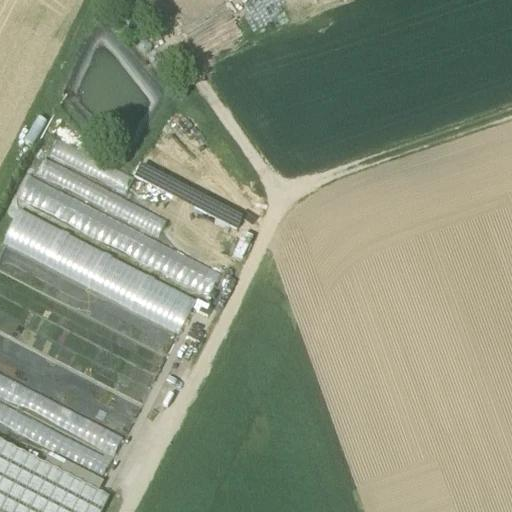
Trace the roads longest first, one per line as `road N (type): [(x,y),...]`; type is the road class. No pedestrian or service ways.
road 1 (track): [(128,511),(284,198),(511,121)]
road 2 (track): [(284,198),(128,0)]
